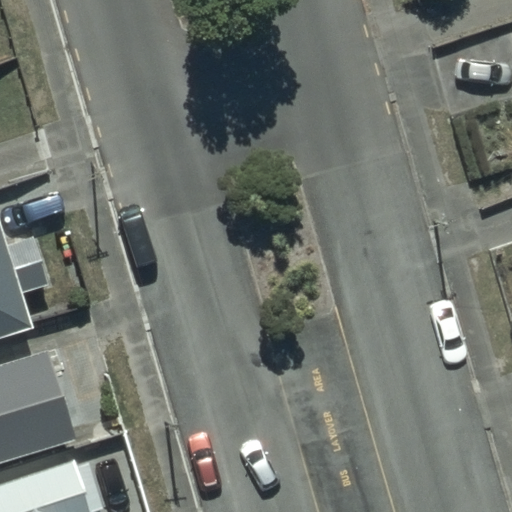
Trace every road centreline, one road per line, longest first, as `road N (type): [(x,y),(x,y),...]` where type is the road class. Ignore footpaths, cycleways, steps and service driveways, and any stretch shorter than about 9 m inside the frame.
road 1 (residential): [(285,0),(437,511)]
road 2 (residential): [(246,511),(95,0)]
